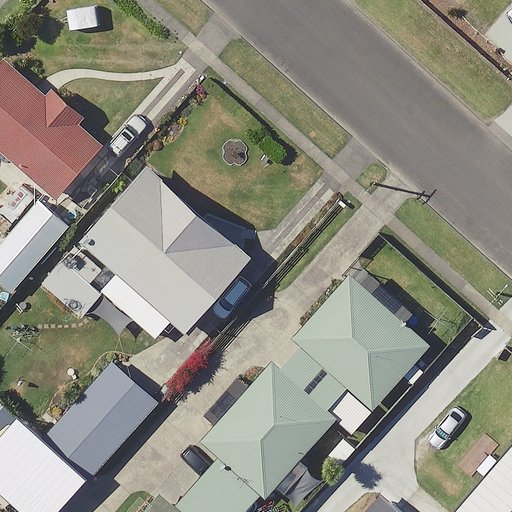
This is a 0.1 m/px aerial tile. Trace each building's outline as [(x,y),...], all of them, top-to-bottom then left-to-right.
[(11,61),(0,74),(0,147),(69,206),(116,151),(87,126),(93,119),(61,91),(55,98),(11,61)] [(262,261),(157,167),(88,243),(194,337),(262,261)] [(40,199),(26,187),(0,217),(0,226),(10,234),(40,199)] [(46,202),(0,255),(0,276),(20,294),(77,228),(46,202)] [(107,296),(66,261),(46,284),(87,319),(107,296)] [(439,350),(357,277),(299,342),(307,349),(356,393),(381,415),(439,350)] [(356,393),(307,349),(287,371),(337,415),(356,393)] [(69,511),(166,404),(118,362),(52,436),(2,392),(0,394),(0,486),(28,511),(69,511)] [(287,371),(279,364),(208,443),(227,460),(269,497),(274,502),(345,423),(337,415),(287,371)] [(227,460),(183,508),(187,511),(255,511),(269,497),(227,460)] [(450,511),(425,491),(407,511),(450,511)] [(187,511),(183,508),(167,493),(150,511),(187,511)] [(405,511),(389,499),(378,511),(405,511)]
